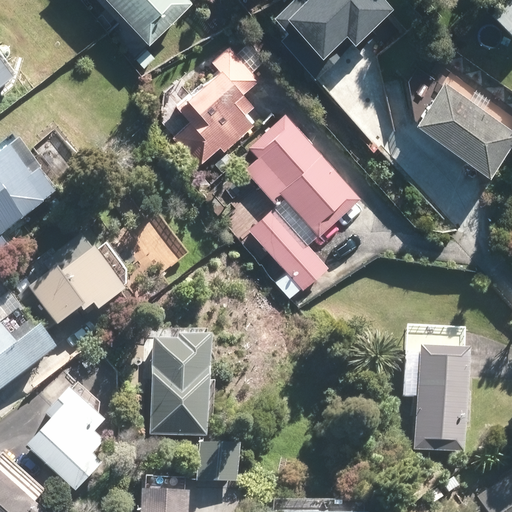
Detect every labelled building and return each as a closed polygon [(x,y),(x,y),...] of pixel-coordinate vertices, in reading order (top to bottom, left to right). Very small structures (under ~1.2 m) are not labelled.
[(109,0),(147,40),(189,0),(109,0)] [(221,147),(228,154),(266,118),(244,94),(262,77),(255,70),(268,58),(249,38),(236,50),(229,42),(206,64),(213,71),(176,107),(188,119),(173,134),(202,165),(221,147)] [(511,141),(511,119),(441,73),(409,121),(490,175),(511,141)] [(246,199),(222,220),(263,267),(274,257),(298,285),(325,261),(308,242),(361,194),(286,112),(250,145),(258,153),(242,168),(269,198),(279,189),(285,196),(261,217),(246,199)] [(0,237),(57,198),(42,176),(46,174),(23,140),(0,156),(0,237)] [(52,275),(45,265),(24,279),(57,326),(120,283),(94,246),(52,275)] [(41,326),(17,345),(0,323),(0,322),(0,392),(34,367),(58,349),(41,326)] [(469,329),(406,328),(404,401),(415,401),(414,452),(466,453),(469,329)] [(211,339),(152,336),(146,435),(206,438),(211,339)] [(105,427),(77,398),(26,449),(74,496),(104,467),(94,457),(106,445),(97,435),(105,427)] [(241,446),(195,443),(193,479),(239,482),(241,446)] [(511,511),(511,469),(474,494),(485,511),(511,511)] [(46,511),(0,471),(0,511),(46,511)] [(194,511),(195,499),(191,499),(193,481),(150,476),(147,497),(140,497),(139,511),(194,511)] [(363,511),(364,502),(273,496),(272,511),(363,511)]
